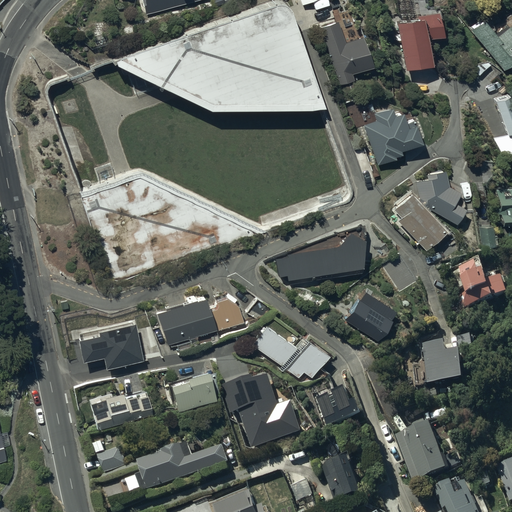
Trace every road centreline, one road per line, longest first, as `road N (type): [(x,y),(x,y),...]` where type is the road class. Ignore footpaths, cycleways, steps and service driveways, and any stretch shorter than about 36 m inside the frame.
road 1 (residential): [(230,267),(354,365),(408,511)]
road 2 (residential): [(27,276),(77,511)]
road 3 (residential): [(27,276),(107,304),(230,267)]
road 4 (residential): [(362,205),(447,141),(457,96)]
road 5 (residential): [(230,267),(362,205)]
road 6 (residential): [(0,149),(27,276)]
